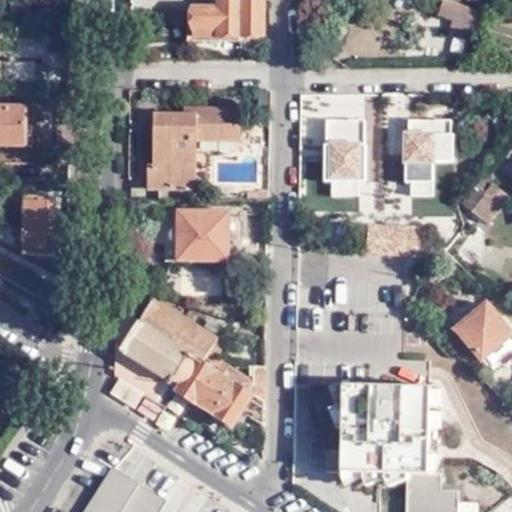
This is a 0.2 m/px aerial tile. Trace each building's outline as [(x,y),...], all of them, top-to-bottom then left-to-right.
[(209,0),(192,0),(193,42),(220,42),(220,36),(260,35),(260,0),(220,0),(220,7),(210,8),(209,0)] [(455,22),(474,29),(478,16),(443,3),(438,16),(455,22)] [(471,36),(474,29),(455,22),(453,29),(471,36)] [(381,97),(303,96),(302,149),(342,151),(342,148),(345,148),(345,151),(380,151),(381,97)] [(28,107),(0,106),(0,145),(28,145),(28,107)] [(195,116),(165,115),(164,135),(156,136),(155,164),(150,165),(150,187),(160,187),(161,202),(198,200),(199,140),(240,141),(241,109),(195,108),(195,116)] [(156,115),(156,136),(164,135),(165,115),(156,115)] [(486,182),(479,191),(487,198),(495,188),(486,182)] [(249,191),(249,198),(271,197),(271,188),(260,189),(260,190),(249,191)] [(511,200),(495,188),(487,198),(479,191),(465,209),(491,228),(511,200)] [(26,236),(25,254),(49,254),(61,254),(62,198),(50,197),(27,198),(26,236)] [(234,211),(168,210),(167,260),(232,261),(234,211)] [(400,221),(401,228),(401,255),(421,256),(423,221),(400,221)] [(16,224),(7,224),(4,239),(25,254),(26,236),(16,235),(16,224)] [(370,254),(401,255),(401,228),(372,227),(370,254)] [(156,300),(141,324),(199,360),(183,386),(180,391),(237,425),(244,412),(265,427),(267,366),(254,366),(253,383),(240,374),(234,383),(218,374),(223,365),(215,359),(222,348),(216,344),(218,339),(156,300)] [(445,334),(457,323),(437,302),(425,313),(445,334)] [(485,363),(511,340),(511,330),(491,306),(458,333),(485,363)] [(199,360),(141,324),(118,310),(117,374),(169,408),(180,391),(183,386),(199,360)] [(511,355),(511,340),(485,363),(493,372),(511,355)] [(435,386),(347,384),(344,448),(329,448),(328,468),(408,471),(405,511),(459,511),(460,489),(443,489),(443,473),(431,472),(435,386)] [(159,511),(167,500),(116,468),(88,511),(159,511)]
